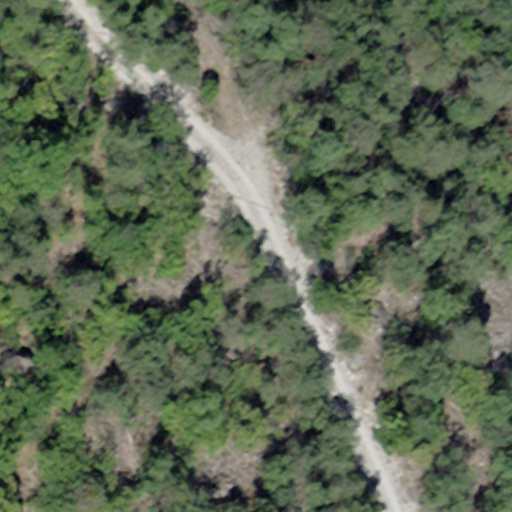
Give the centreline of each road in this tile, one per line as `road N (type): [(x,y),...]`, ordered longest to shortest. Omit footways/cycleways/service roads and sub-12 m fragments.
road 1 (track): [(393,511),(249,199),(165,99)]
road 2 (track): [(165,99),(76,0)]
